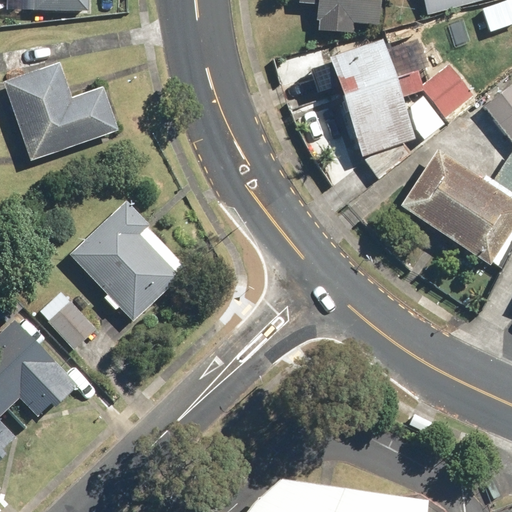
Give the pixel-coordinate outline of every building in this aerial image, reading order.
[(370,21),(371,0),(312,0),(311,18),(370,21)] [(427,0),(430,10),(472,0),(427,0)] [(336,62),(365,155),(418,138),(389,45),(336,62)] [(16,129),(21,128),(32,162),(118,135),(102,88),(71,98),(60,63),(1,80),(16,129)] [(449,71),(426,87),(447,116),(470,100),(449,71)] [(511,88),(485,108),(511,143),(511,88)] [(511,156),(494,185),(511,197),(511,156)] [(511,224),(511,204),(438,160),(407,210),(490,260),(511,224)] [(124,212),(76,258),(135,321),(184,275),(124,212)] [(64,292),(42,311),(75,351),(97,332),(64,292)] [(14,323),(0,337),(0,462),(77,387),(14,323)] [(419,511),(422,498),(279,478),(252,511),(419,511)]
